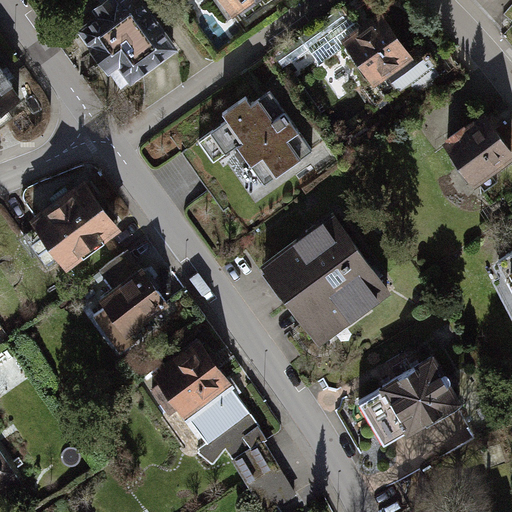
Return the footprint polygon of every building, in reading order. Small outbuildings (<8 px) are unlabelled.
[(184,47),(152,0),(118,0),(83,24),(124,87),(184,47)] [(258,0),(208,0),(224,23),(258,0)] [(380,14),(337,47),(372,93),(415,59),(380,14)] [(0,57),(0,114),(27,95),(0,57)] [(295,123),(273,93),(251,108),(245,99),(224,113),(230,121),(202,140),(214,157),(237,141),(266,181),(296,160),(303,155),(311,147),(300,131),(295,123)] [(511,151),(486,111),(442,138),(476,185),(511,161),(511,151)] [(103,197),(47,232),(71,271),(127,236),(103,197)] [(336,209),(260,263),(319,345),(394,294),(336,209)] [(111,289),(99,297),(104,304),(91,314),(120,356),(132,348),(123,336),(127,334),(133,330),(169,305),(150,277),(143,268),(129,247),(97,269),(111,289)] [(511,252),(500,259),(492,263),(498,274),(491,278),(511,315),(511,252)] [(206,347),(163,374),(168,382),(156,389),(170,412),(180,405),(186,415),(205,444),(199,453),(218,466),(228,449),(233,456),(236,461),(267,509),(297,490),(266,443),(252,420),(230,386),(224,377),(206,347)] [(379,384),(354,398),(385,451),(411,436),(425,427),(467,404),(436,351),(393,375),(379,384)]
